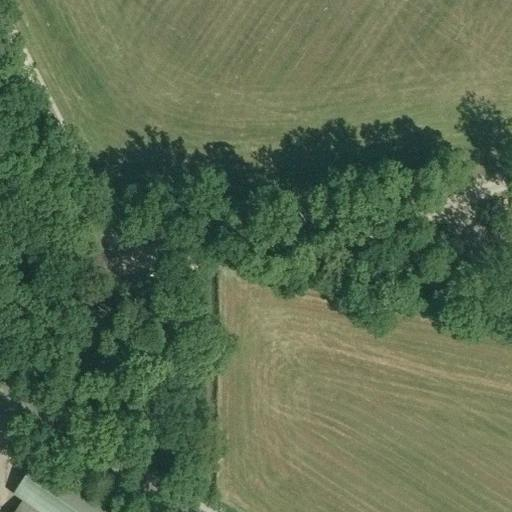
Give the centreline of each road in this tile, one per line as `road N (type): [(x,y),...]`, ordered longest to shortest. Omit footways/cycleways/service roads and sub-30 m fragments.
road 1 (track): [(511,184),(371,235),(230,239),(119,254),(0,16)]
road 2 (tertiary): [(200,511),(0,378)]
